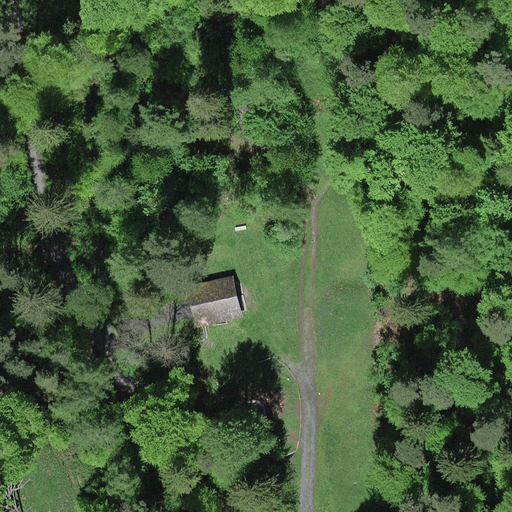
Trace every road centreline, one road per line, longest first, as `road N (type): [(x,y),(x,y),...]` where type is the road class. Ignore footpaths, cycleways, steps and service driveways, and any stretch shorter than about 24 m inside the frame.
road 1 (track): [(15,0),(50,240),(188,511)]
road 2 (track): [(246,0),(241,21),(253,104),(287,160),(310,307),(311,339),(301,362)]
road 3 (track): [(315,511),(315,401),(301,362),(277,340)]
